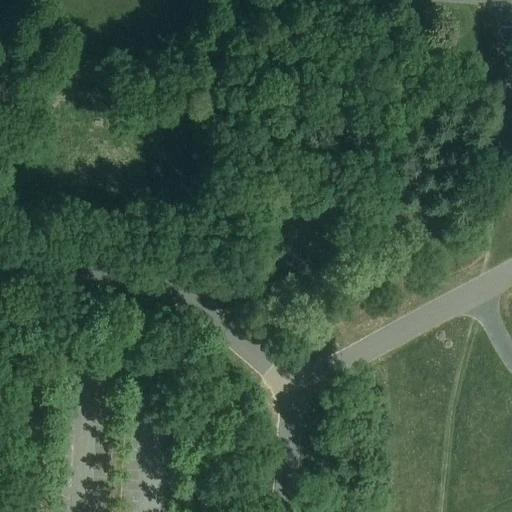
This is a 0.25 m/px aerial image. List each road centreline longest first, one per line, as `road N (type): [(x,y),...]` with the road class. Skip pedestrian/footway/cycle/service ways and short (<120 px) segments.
road 1 (unclassified): [(0,272),(170,284),(292,385)]
road 2 (unclassified): [(292,385),(511,278)]
road 3 (unclassified): [(283,511),(292,385)]
